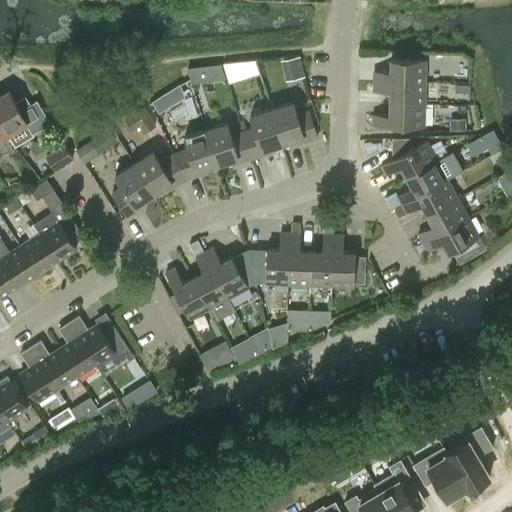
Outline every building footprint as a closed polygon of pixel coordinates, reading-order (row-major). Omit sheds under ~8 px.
[(287,79),(307,75),(303,54),(283,58),(287,79)] [(260,71),(255,59),(243,60),(248,75),(260,71)] [(374,71),(374,82),(426,82),(426,60),(391,59),(391,72),(374,71)] [(194,82),(228,76),(225,61),(191,67),(194,82)] [(391,92),(391,103),(426,104),(426,82),(374,82),(374,92),(391,92)] [(159,112),(185,96),(181,83),(153,100),(159,112)] [(25,97),(15,103),(8,92),(0,97),(0,124),(6,135),(25,124),(32,135),(50,124),(37,101),(30,105),(25,97)] [(293,102),(272,109),(284,144),(305,137),(306,141),(318,138),(309,111),(297,115),(293,102)] [(425,126),(426,104),(391,103),(391,115),(373,115),(373,125),(425,126)] [(144,132),(156,124),(144,105),(125,117),(133,130),(140,126),(144,132)] [(262,151),(284,144),(272,109),(251,115),(255,128),(243,132),(252,159),(264,155),(262,151)] [(228,122),(207,129),(218,165),(238,158),(239,163),(252,159),(243,132),(232,135),(228,122)] [(76,149),(85,162),(118,140),(110,127),(76,149)] [(197,171),(218,165),(207,129),(186,136),(190,149),(174,153),(187,179),(198,176),(197,171)] [(398,155),(413,146),(409,138),(393,138),(393,146),(398,155)] [(406,176),(437,159),(426,140),(380,165),(385,174),(400,166),(406,176)] [(54,170),(74,157),(64,143),(45,156),(54,170)] [(154,150),(134,162),(154,193),(172,181),(175,186),(187,179),(174,153),(161,162),(154,150)] [(450,173),(463,168),(458,152),(445,156),(450,173)] [(396,194),(401,203),(447,178),(437,159),(406,176),(411,186),(396,194)] [(136,204),(154,193),(134,162),(115,174),(122,185),(112,192),(127,215),(137,209),(136,204)] [(511,172),(503,177),(510,189),(511,188),(511,172)] [(447,178),(401,203),(406,211),(421,203),(427,214),(458,197),(447,178)] [(58,260),(78,247),(71,237),(81,231),(54,188),(43,195),(53,210),(34,223),(41,234),(58,260)] [(418,232),(422,241),(468,216),(458,197),(427,214),(432,224),(418,232)] [(468,216),(422,241),(427,250),(442,242),(448,252),(479,236),(468,216)] [(291,233),(301,233),(301,223),(292,222),(291,233)] [(324,222),(324,234),(333,235),(334,222),(324,222)] [(266,283),(288,284),(290,233),(281,232),(280,249),(268,248),(266,283)] [(288,284),(310,285),(311,250),(300,250),(301,233),(291,233),(290,233),(288,284)] [(38,272),(58,260),(41,234),(21,246),(38,272)] [(310,285),(332,286),(333,235),(323,234),(323,251),(311,250),(310,285)] [(343,235),(333,235),(332,286),(354,287),(355,252),(343,252),(343,235)] [(0,254),(19,284),(38,272),(21,246),(13,251),(3,237),(0,238),(0,254)] [(204,251),(198,239),(189,244),(195,255),(204,251)] [(214,247),(205,251),(229,297),(249,286),(233,255),(221,261),(214,247)] [(236,309),(229,297),(205,251),(197,256),(204,270),(194,276),(210,307),(217,319),(236,309)] [(0,296),(19,284),(0,254),(0,296)] [(190,317),(210,307),(194,276),(183,281),(175,267),(166,272),(190,317)] [(304,330),(305,309),(288,309),(288,329),(304,330)] [(119,332),(109,338),(99,323),(86,332),(83,327),(85,323),(80,314),(70,321),(97,362),(105,375),(135,356),(119,332)] [(77,374),(97,362),(70,321),(60,327),(65,336),(70,335),(73,340),(61,348),(77,374)] [(58,387),(77,374),(61,348),(48,356),(45,352),(47,348),(42,339),(32,345),(58,387)] [(38,399),(58,387),(32,345),(21,352),(27,361),(32,360),(35,365),(22,373),(38,399)] [(0,405),(8,418),(28,406),(12,379),(0,386),(0,405)] [(469,414),(481,406),(473,393),(460,398),(469,414)] [(85,415),(102,408),(97,396),(80,404),(85,415)] [(8,418),(0,405),(0,431),(12,425),(8,419),(8,418)] [(396,440),(387,425),(377,431),(385,444),(386,446),(396,440)] [(497,457),(510,456),(507,432),(494,433),(497,457)] [(467,440),(447,452),(467,486),(487,475),(467,440)] [(447,452),(427,463),(448,498),(467,486),(447,452)] [(398,476),(378,488),(392,511),(415,511),(418,511),(398,476)] [(392,511),(378,488),(359,499),(365,511),(392,511)] [(323,500),(304,511),(343,511),(334,497),(324,502),(323,500)]
